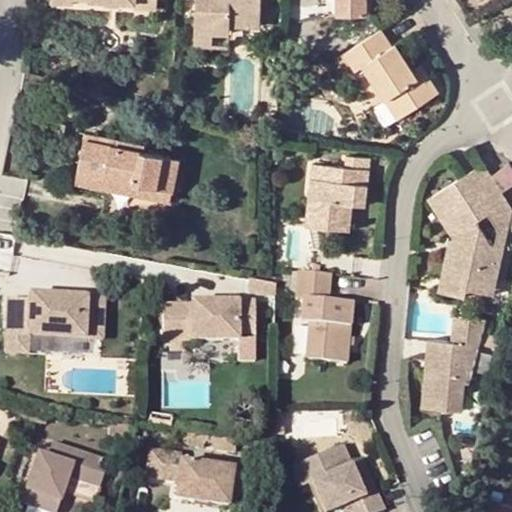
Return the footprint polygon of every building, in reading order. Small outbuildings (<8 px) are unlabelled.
[(87,0),(88,2),(133,6),(132,11),(155,13),(155,0),(49,0),(50,5),(72,7),(72,1),(71,0),(87,0)] [(194,0),(193,24),(211,25),(228,26),(228,18),(258,20),(259,0),(194,0)] [(325,0),(326,11),(336,10),(335,0),(325,0)] [(339,0),(340,15),(371,13),(370,0),(339,0)] [(211,25),(193,24),(192,36),(210,38),(211,25)] [(368,67),(387,95),(432,101),(444,93),(432,74),(425,78),(401,43),(397,46),(385,27),(346,53),(353,63),(359,72),(368,67)] [(346,53),(337,59),(344,68),(353,63),(346,53)] [(432,101),(387,95),(403,120),(432,101)] [(74,182),(88,185),(90,175),(172,192),(180,160),(138,151),(131,149),(132,142),(118,139),(116,147),(83,140),(74,182)] [(131,149),(138,151),(139,144),(132,142),(131,149)] [(511,184),(511,160),(493,173),(505,190),(511,184)] [(511,213),(511,208),(501,191),(497,184),(490,175),(483,164),(464,176),(431,198),(453,230),(460,241),(453,275),(463,277),(461,288),(469,290),(482,292),(486,277),(498,279),(511,213)] [(313,165),(309,201),(317,202),(315,223),(328,225),(326,232),(348,235),(351,206),(366,208),(370,172),(313,165)] [(90,175),(88,185),(106,189),(170,202),(172,192),(90,175)] [(170,202),(106,189),(101,214),(165,228),(170,202)] [(317,202),(309,201),(306,230),(326,232),(328,225),(315,223),(317,202)] [(460,241),(453,230),(439,291),(468,296),(469,290),(461,288),(463,277),(453,275),(460,241)] [(330,275),(298,272),(296,300),(302,300),(300,322),(308,324),(306,360),(347,362),(352,304),(328,302),(330,275)] [(495,295),(498,279),(486,277),(482,292),(495,295)] [(247,282),(246,300),(275,300),(275,287),(247,282)] [(28,305),(7,304),(4,357),(25,357),(26,340),(82,342),(84,301),(28,298),(28,305)] [(102,302),(84,301),(82,342),(100,343),(102,302)] [(251,343),(253,310),(189,307),(189,310),(161,308),(159,344),(184,346),(234,348),(234,342),(251,343)] [(468,318),(459,317),(456,346),(464,347),(468,318)] [(470,388),(485,320),(468,318),(464,347),(456,346),(440,344),(437,366),(428,364),(427,373),(436,374),(433,401),(441,402),(439,411),(462,415),(466,387),(470,388)] [(437,366),(440,344),(431,343),(428,364),(437,366)] [(159,344),(159,354),(184,355),(184,346),(159,344)] [(436,374),(427,373),(422,409),(439,411),(441,402),(433,401),(436,374)] [(46,415),(29,412),(28,423),(45,426),(46,415)] [(109,424),(107,436),(133,440),(135,427),(121,425),(120,425),(109,424)] [(190,436),(188,450),(234,457),(236,443),(190,436)] [(35,454),(24,493),(20,506),(39,511),(56,511),(63,492),(67,479),(97,489),(99,489),(107,462),(51,443),(47,457),(35,454)] [(332,511),(342,508),(343,511),(381,511),(374,493),(362,498),(350,471),(340,448),(301,466),(310,487),(320,511),(332,511)] [(235,473),(182,464),(176,502),(229,510),(235,473)] [(310,487),(301,466),(293,470),(296,494),(310,487)] [(362,466),(350,471),(362,498),(374,493),(362,466)] [(67,479),(63,492),(93,502),(97,489),(67,479)] [(511,511),(511,505),(487,499),(484,511),(511,511)]
